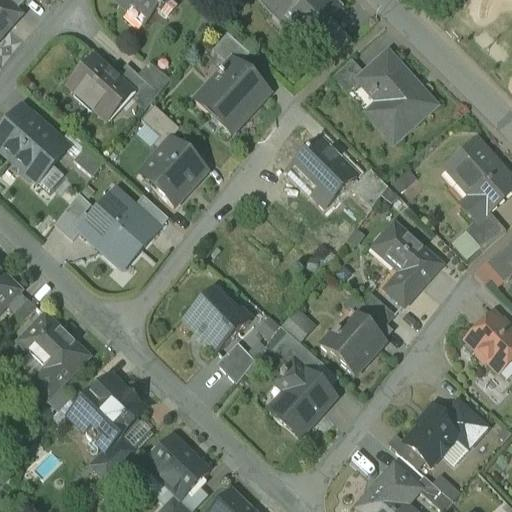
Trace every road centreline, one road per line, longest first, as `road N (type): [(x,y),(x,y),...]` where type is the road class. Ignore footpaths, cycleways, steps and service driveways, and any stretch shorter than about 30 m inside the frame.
road 1 (residential): [(118,339),(291,116)]
road 2 (residential): [(455,303),(294,510)]
road 3 (residential): [(118,339),(294,510)]
road 4 (residential): [(380,0),(511,131)]
road 5 (residential): [(0,224),(118,339)]
